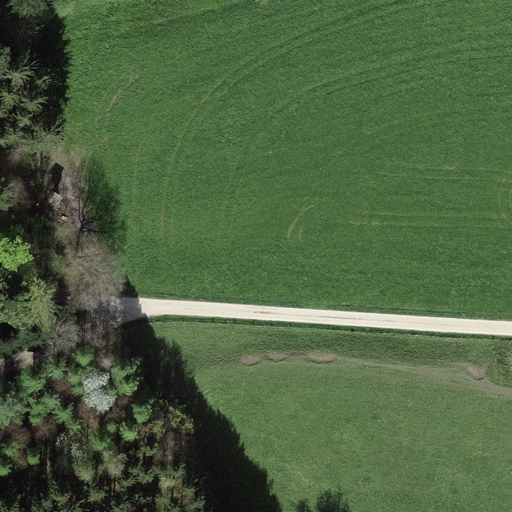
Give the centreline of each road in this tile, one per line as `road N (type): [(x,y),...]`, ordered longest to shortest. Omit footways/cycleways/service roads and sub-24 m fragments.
road 1 (track): [(511,320),(0,296)]
road 2 (track): [(0,364),(155,299)]
